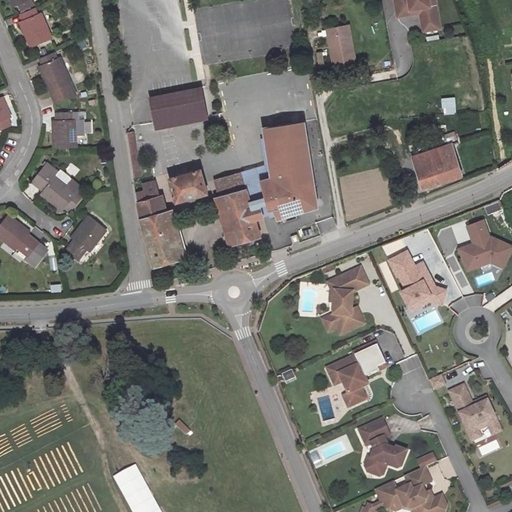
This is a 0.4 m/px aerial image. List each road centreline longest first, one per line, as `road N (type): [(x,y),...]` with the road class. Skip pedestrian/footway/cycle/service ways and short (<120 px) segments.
road 1 (residential): [(94,0),(143,299)]
road 2 (tertiary): [(511,170),(246,283)]
road 3 (tertiary): [(237,306),(316,511)]
road 4 (residential): [(0,190),(25,153),(32,118),(0,36)]
road 5 (tertiary): [(0,314),(143,299)]
road 6 (residential): [(484,511),(425,382)]
